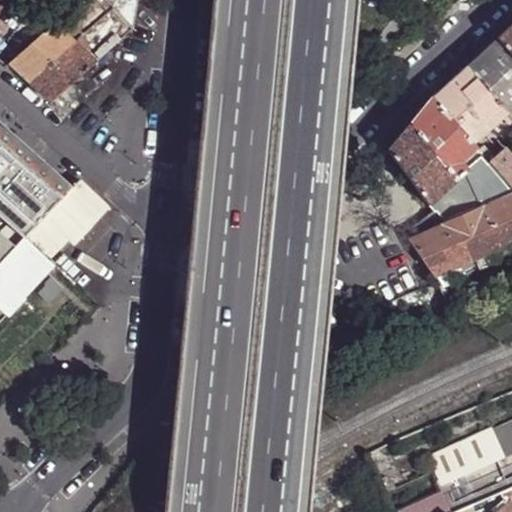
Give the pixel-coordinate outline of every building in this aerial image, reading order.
[(0,0),(0,64),(7,70),(11,66),(53,27),(21,0),(0,0)] [(97,64),(119,44),(122,0),(84,0),(55,26),(97,64)] [(498,37),(511,52),(511,24),(508,28),(498,37)] [(97,64),(55,26),(53,27),(11,66),(36,89),(52,104),(97,64)] [(481,54),(468,66),(511,116),(511,52),(498,37),(481,54)] [(511,116),(468,66),(433,98),(482,156),(488,149),(479,138),(503,115),(510,123),(511,121),(511,116)] [(433,98),(411,124),(459,180),(483,157),(482,156),(433,98)] [(0,147),(12,134),(0,123),(0,147)] [(412,240),(435,276),(439,283),(441,285),(511,254),(511,190),(488,163),(483,157),(459,180),(411,124),(390,150),(436,213),(438,212),(446,222),(445,223),(440,225),(441,228),(412,240)] [(0,324),(9,315),(5,310),(0,306),(0,268),(73,188),(12,134),(0,147),(0,324)] [(511,159),(503,150),(488,163),(511,190),(511,159)] [(81,181),(73,188),(0,268),(0,306),(5,310),(50,260),(56,265),(58,267),(109,207),(100,199),(87,187),(81,181)] [(336,360),(357,350),(362,348),(363,351),(414,328),(412,325),(424,320),(425,322),(451,311),(439,283),(325,337),(336,360)] [(511,421),(429,456),(442,486),(511,456),(511,421)] [(511,485),(450,511),(509,511),(506,508),(511,505),(511,485)] [(450,511),(441,492),(399,511),(450,511)]
